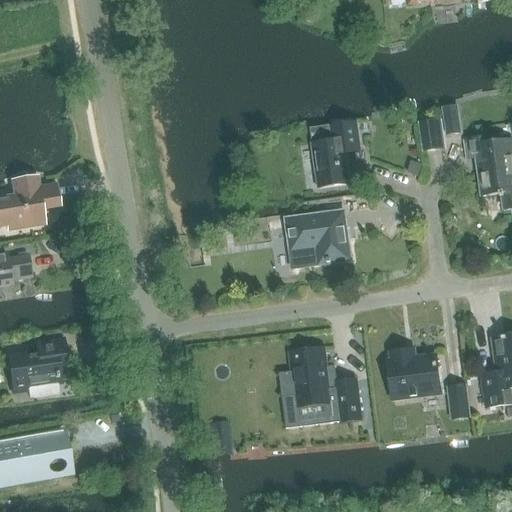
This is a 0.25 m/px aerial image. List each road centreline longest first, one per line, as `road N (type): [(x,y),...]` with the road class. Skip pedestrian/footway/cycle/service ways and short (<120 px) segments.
road 1 (residential): [(144,335),(90,0)]
road 2 (residential): [(144,335),(440,292)]
road 3 (residential): [(172,511),(144,335)]
